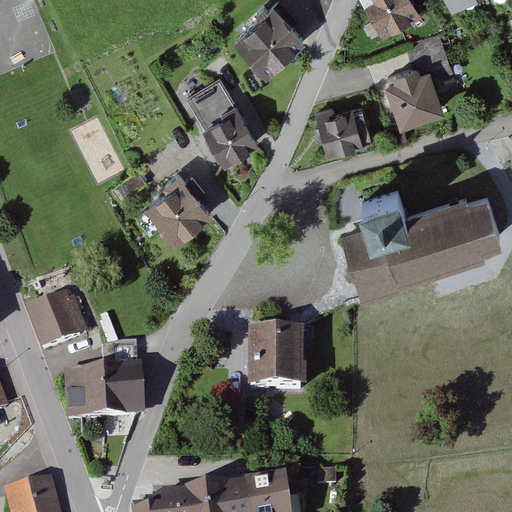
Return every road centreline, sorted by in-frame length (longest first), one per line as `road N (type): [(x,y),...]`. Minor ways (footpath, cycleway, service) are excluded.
road 1 (residential): [(117,511),(179,336),(268,185)]
road 2 (residential): [(0,274),(90,511)]
road 3 (residential): [(268,185),(511,124)]
road 4 (residential): [(268,185),(345,0)]
